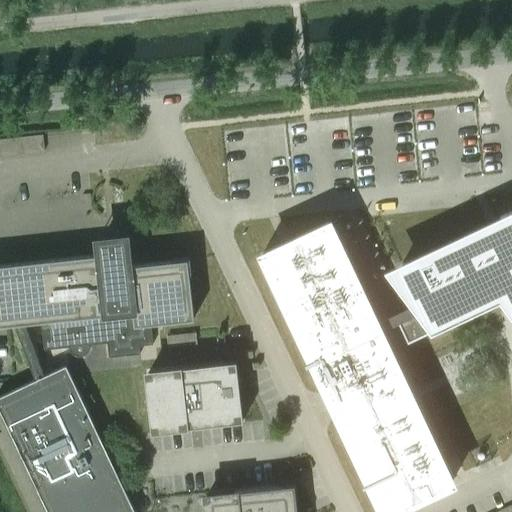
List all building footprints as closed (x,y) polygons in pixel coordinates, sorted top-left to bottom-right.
[(4,142),(0,142),(0,146),(1,157),(45,152),(44,137),(4,142)] [(329,223),(262,255),(309,354),(311,353),(314,361),(312,362),(334,408),(337,407),(340,415),(338,416),(383,511),(390,511),(452,483),(434,445),(401,376),(390,351),(380,330),(398,322),(407,342),(489,304),(511,292),(511,211),(500,218),(503,224),(485,233),(482,226),(402,264),(419,301),(376,322),(329,223)] [(44,376),(24,323),(41,321),(44,350),(69,347),(70,349),(70,351),(72,353),(73,354),(75,355),(77,356),(79,357),(81,357),(83,356),(85,355),(86,354),(88,353),(89,351),(90,349),(90,347),(90,345),(107,343),(108,358),(140,354),(139,346),(153,345),(151,324),(194,319),(187,260),(130,266),(128,244),(96,247),(97,255),(0,265),(0,325),(14,324),(35,380),(0,396),(0,411),(47,511),(135,511),(66,365),(44,376)] [(173,364),(196,363),(195,346),(172,347),(173,364)] [(176,370),(147,373),(154,430),(182,427),(183,428),(243,422),(236,361),(176,368),(176,370)] [(296,511),(294,485),(234,492),(234,494),(206,497),(207,511),(296,511)]
